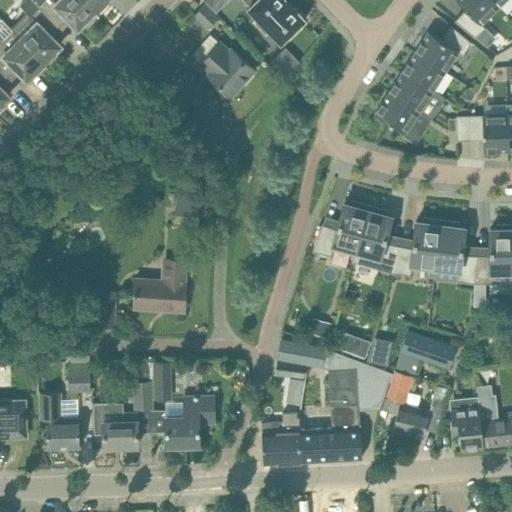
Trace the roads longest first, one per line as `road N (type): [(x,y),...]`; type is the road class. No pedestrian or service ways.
road 1 (residential): [(227,481),(234,423),(257,350),(0,340)]
road 2 (residential): [(376,43),(316,130),(375,162),(511,181)]
road 3 (tertiary): [(227,481),(511,461)]
road 4 (tertiary): [(227,481),(0,490)]
road 5 (residential): [(0,158),(156,0)]
